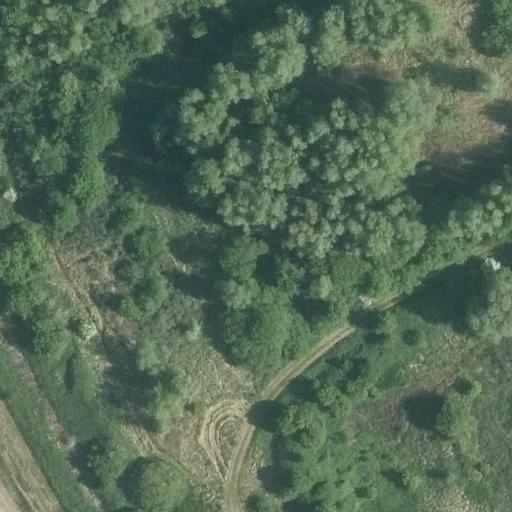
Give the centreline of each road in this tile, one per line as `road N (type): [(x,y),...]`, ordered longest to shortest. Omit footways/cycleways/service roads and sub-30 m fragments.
road 1 (track): [(210,511),(0,142)]
road 2 (track): [(244,511),(251,468),(294,370),(404,287),(511,235)]
